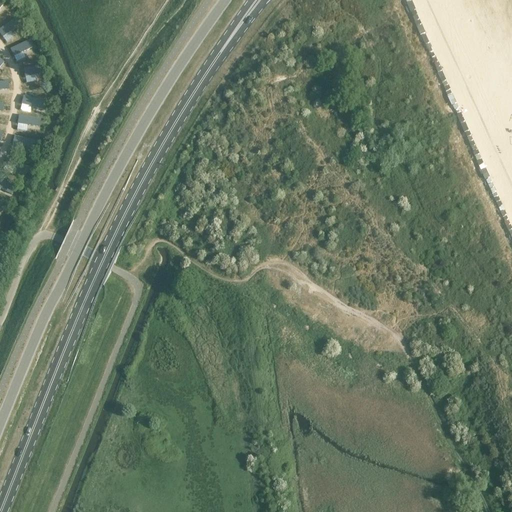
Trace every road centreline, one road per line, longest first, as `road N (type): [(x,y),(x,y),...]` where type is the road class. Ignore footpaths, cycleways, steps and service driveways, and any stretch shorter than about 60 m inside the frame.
road 1 (unclassified): [(224,0),(107,185),(0,426)]
road 2 (primary): [(153,161),(80,310),(0,511)]
road 3 (track): [(167,0),(102,107),(44,234)]
road 4 (primary): [(153,161),(266,0)]
road 5 (primary): [(252,0),(153,161)]
